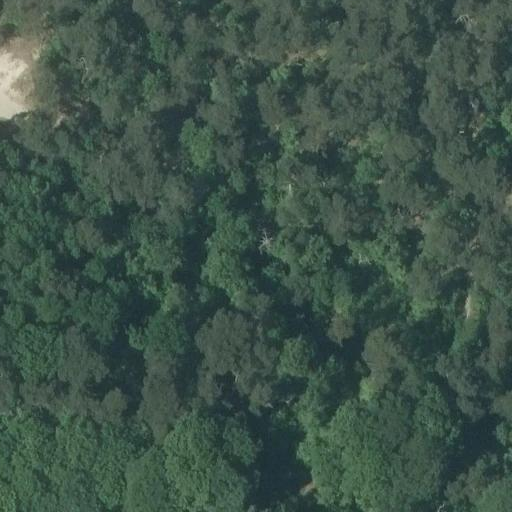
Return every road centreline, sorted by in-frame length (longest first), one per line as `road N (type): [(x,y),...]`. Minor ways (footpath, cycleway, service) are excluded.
road 1 (track): [(422,472),(72,503)]
road 2 (unknown): [(274,511),(511,485)]
